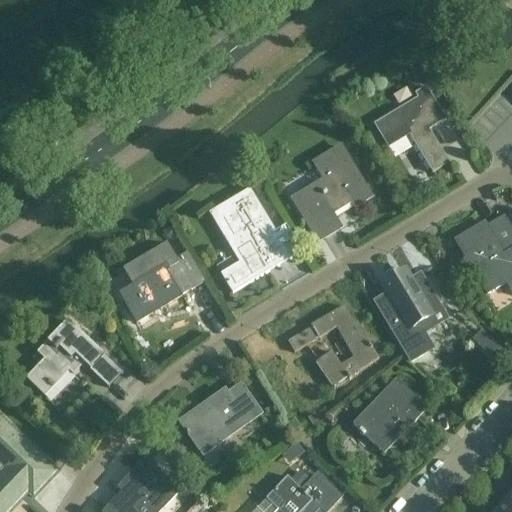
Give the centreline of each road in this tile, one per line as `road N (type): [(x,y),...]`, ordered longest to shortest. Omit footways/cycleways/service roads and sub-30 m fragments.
road 1 (residential): [(73,511),(134,415),(185,360),(494,182),(511,179)]
road 2 (secondary): [(0,217),(298,0)]
road 3 (residential): [(511,413),(420,511)]
